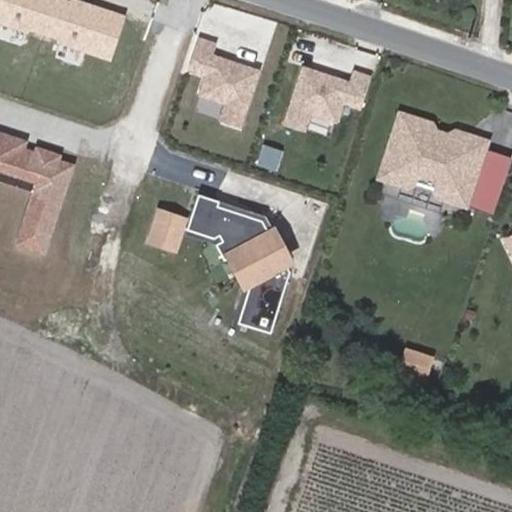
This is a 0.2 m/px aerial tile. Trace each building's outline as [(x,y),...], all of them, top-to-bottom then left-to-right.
[(244,127),(265,67),(215,50),(218,40),(199,34),(187,69),(204,74),(198,94),(224,102),(219,118),(244,127)] [(354,67),(351,78),(302,63),(284,120),(334,135),(345,102),(363,107),(374,73),(354,67)] [(408,131),(410,125),(391,119),(389,126),(408,131)] [(456,142),(457,140),(447,136),(436,142),(423,137),(419,128),(410,125),(408,131),(389,126),(370,183),(391,190),(394,182),(410,189),(409,192),(420,197),(422,193),(437,199),(437,204),(455,211),(474,153),(469,151),(454,146),(456,142)] [(469,151),(474,153),(476,146),(457,140),(456,142),(454,146),(469,151)] [(7,247),(32,255),(60,170),(46,165),(47,161),(26,154),(25,159),(11,154),(13,147),(0,142),(0,173),(3,175),(0,184),(0,186),(24,195),(7,247)] [(474,153),(455,211),(478,219),(498,161),(474,153)] [(193,200),(181,235),(212,246),(219,243),(222,248),(215,251),(221,268),(231,264),(241,289),(227,330),(259,341),(280,280),(256,227),(212,212),(214,207),(193,200)] [(153,215),(142,246),(169,256),(180,224),(153,215)] [(511,237),(499,244),(511,271),(511,237)] [(385,379),(409,387),(415,369),(391,361),(385,379)]
